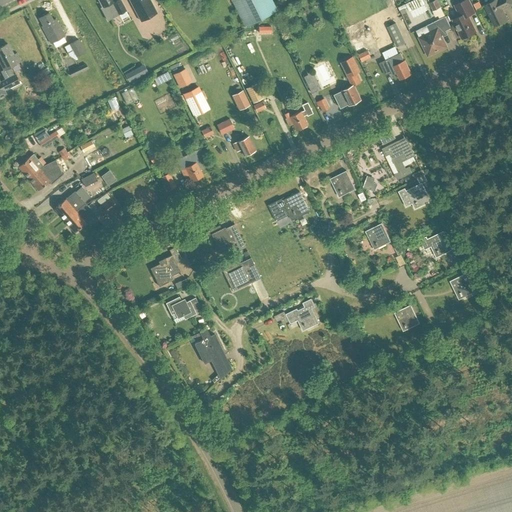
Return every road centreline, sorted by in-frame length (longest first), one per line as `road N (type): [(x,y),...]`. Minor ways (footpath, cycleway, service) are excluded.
road 1 (residential): [(78,274),(98,252),(511,48)]
road 2 (track): [(186,419),(236,373),(245,317),(319,280),(366,289),(419,268)]
road 3 (unclassified): [(239,511),(165,387),(78,274)]
road 4 (track): [(511,447),(316,511)]
